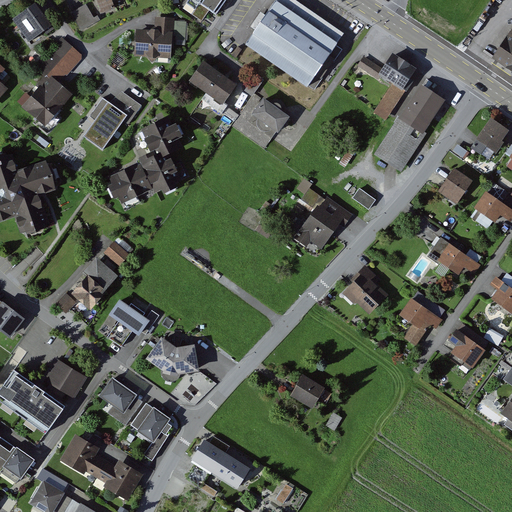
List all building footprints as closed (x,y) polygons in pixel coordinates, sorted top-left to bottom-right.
[(231,0),(205,0),(203,4),(221,16),(231,0)] [(348,35),(294,0),(280,0),(251,45),(314,87),(348,35)] [(74,13),(85,30),(99,22),(88,4),(74,13)] [(35,44),(58,24),(41,5),(19,24),(35,44)] [(175,58),(178,21),(161,20),(160,29),(140,28),(138,55),(175,58)] [(511,30),(493,57),(511,71),(511,30)] [(87,58),(65,39),(40,68),(52,79),(27,109),(51,129),(80,96),(65,83),(87,58)] [(422,68),(398,53),(384,74),(407,90),(422,68)] [(245,87),(208,62),(195,83),(231,108),(245,87)] [(450,100),(427,85),(378,158),(402,173),(450,100)] [(92,124),(83,137),(106,152),(127,122),(131,125),(146,103),(122,87),(113,100),(105,94),(87,120),(92,124)] [(406,95),(395,87),(378,112),(389,120),(406,95)] [(294,116),(268,98),(257,116),(283,133),(294,116)] [(182,188),(180,185),(185,182),(171,155),(184,148),(181,141),(187,138),(180,124),(174,128),(169,119),(145,131),(157,155),(112,179),(126,205),(157,188),(160,195),(168,191),(170,194),(182,188)] [(511,143),(511,133),(496,122),(480,145),(500,159),(511,143)] [(23,174),(16,155),(0,161),(0,223),(20,217),(26,235),(54,225),(43,195),(60,189),(51,163),(23,174)] [(463,206),(478,184),(460,172),(445,193),(463,206)] [(378,201),(363,189),(356,197),(371,210),(378,201)] [(511,208),(511,207),(493,194),(476,217),(495,232),(511,208)] [(350,217),(329,200),(300,236),(321,254),(350,217)] [(472,259),(445,237),(431,255),(458,276),(472,259)] [(134,258),(116,242),(107,252),(125,268),(134,258)] [(86,273),(90,276),(75,292),(94,309),(110,291),(122,277),(100,258),(86,273)] [(380,278),(366,266),(343,292),(370,316),(389,294),(376,283),(380,278)] [(511,310),(511,285),(510,284),(498,299),(511,310)] [(79,302),(68,293),(58,304),(69,313),(79,302)] [(0,328),(13,340),(28,322),(2,300),(0,302),(0,328)] [(439,317),(417,301),(405,317),(427,334),(439,317)] [(142,337),(153,321),(125,302),(104,332),(126,347),(136,333),(140,335),(142,337)] [(499,344),(503,334),(489,327),(484,336),(499,344)] [(491,353),(470,336),(458,352),(479,369),(491,353)] [(181,349),(165,338),(151,360),(177,378),(203,373),(200,353),(199,346),(181,349)] [(88,377),(61,359),(47,380),(74,398),(88,377)] [(511,384),(511,366),(503,379),(511,384)] [(18,369),(0,396),(0,399),(50,434),(71,405),(18,369)] [(330,386),(307,373),(295,393),(318,406),(330,386)] [(145,401),(138,397),(140,394),(116,378),(104,396),(117,405),(112,413),(130,425),(145,401)] [(511,399),(502,414),(511,420),(511,399)] [(176,434),(168,429),(175,418),(158,407),(142,432),(155,440),(145,454),(157,462),(176,434)] [(346,416),(337,411),(329,424),(338,430),(346,416)] [(0,454),(2,457),(12,443),(2,436),(3,436),(0,433),(0,454)] [(98,476),(109,460),(99,453),(102,449),(81,435),(63,461),(84,475),(88,469),(98,476)] [(211,484),(218,473),(230,480),(243,459),(210,439),(190,472),(208,482),(211,484)] [(40,461),(21,448),(21,449),(12,443),(2,457),(11,463),(8,467),(26,479),(40,461)] [(109,460),(98,476),(111,484),(108,488),(129,502),(146,476),(124,461),(120,467),(109,460)] [(185,469),(181,476),(203,490),(208,482),(190,472),(185,469)] [(203,490),(181,476),(163,506),(172,511),(195,511),(208,492),(203,490)] [(75,498),(47,481),(35,502),(51,511),(67,511),(75,499),(75,498)] [(300,492),(284,482),(277,493),(293,503),(300,492)] [(81,511),(86,505),(75,499),(67,511),(81,511)]
